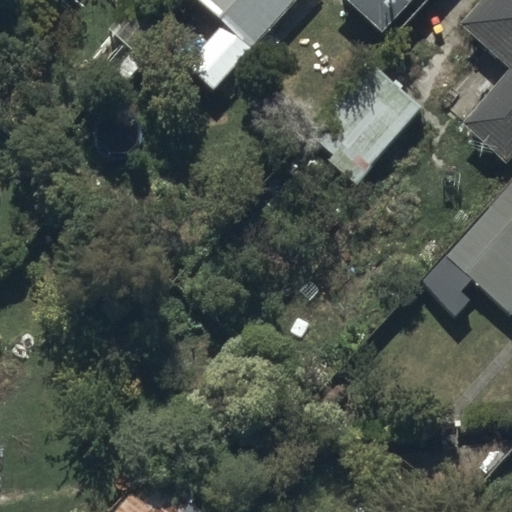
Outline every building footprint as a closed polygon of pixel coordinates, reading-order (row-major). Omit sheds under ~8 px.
[(307,0),(218,0),(221,2),(207,19),(246,52),(262,34),(272,42),(307,0)] [(423,0),(334,0),(330,5),(378,49),(423,0)] [(511,0),(494,0),(458,41),(509,86),(461,141),(504,179),(511,170),(511,0)] [(416,120),(370,76),(299,149),(350,193),(416,120)] [(506,316),(511,309),(511,178),(441,257),(506,316)] [(184,511),(151,486),(128,509),(125,511),(184,511)]
